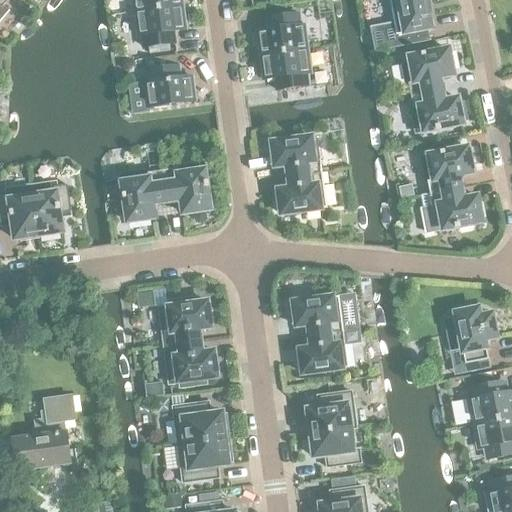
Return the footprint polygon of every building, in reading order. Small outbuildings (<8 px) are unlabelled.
[(0,0),(0,13),(4,8),(2,7),(8,0),(0,0)] [(132,0),(134,12),(182,6),(180,0),(132,0)] [(388,0),(396,36),(431,29),(426,2),(428,1),(427,0),(388,0)] [(173,31),(185,30),(183,16),(182,6),(134,12),(138,36),(141,36),(143,48),(147,47),(168,44),(175,43),(173,31)] [(298,15),(266,19),(268,31),(256,32),(259,56),(307,50),(304,26),(300,27),(298,15)] [(410,63),(408,64),(401,65),(405,85),(408,84),(410,96),(441,90),(439,78),(453,76),(448,50),(443,51),(443,49),(429,52),(424,53),(424,54),(420,55),(421,55),(408,58),(410,63)] [(259,56),(263,80),(274,78),(276,90),(308,86),(306,74),(310,74),(307,50),(259,56)] [(145,60),(146,71),(148,83),(144,84),(147,108),(154,107),(154,109),(170,107),(169,105),(195,101),(191,77),(180,79),(178,67),(161,69),(160,58),(145,60)] [(410,96),(412,108),(410,108),(415,134),(435,130),(435,131),(439,130),(439,131),(458,128),(458,125),(462,125),(457,99),(444,102),(441,90),(410,96)] [(275,143),(271,143),(274,167),(286,166),(288,178),(322,173),(320,160),(314,161),(311,138),(285,141),(285,140),(274,141),(275,143)] [(427,183),(429,194),(460,188),(458,176),(472,174),(467,148),(463,149),(462,147),(443,151),(443,152),(439,153),(440,154),(420,157),(425,183),(427,183)] [(162,171),(166,203),(180,201),(182,214),(210,210),(209,206),(211,206),(208,186),(207,186),(207,183),(206,183),(203,162),(175,167),(175,169),(162,171)] [(162,171),(159,171),(148,173),(147,171),(120,175),(123,195),(122,195),(122,199),(121,199),(124,219),(126,218),(127,223),(155,219),(153,205),(166,203),(162,171)] [(326,209),(322,173),(288,178),(289,189),(277,191),(281,215),(284,214),(284,216),(295,215),(295,213),(326,209)] [(55,183),(30,186),(38,238),(48,236),(48,235),(62,233),(59,214),(69,212),(70,217),(71,217),(67,185),(56,187),(55,183)] [(28,240),(38,238),(30,186),(5,190),(6,195),(0,195),(0,226),(0,227),(1,227),(1,222),(11,221),(14,240),(28,238),(28,240)] [(408,187),(399,189),(401,198),(410,196),(408,187)] [(460,188),(429,194),(421,195),(423,208),(421,208),(426,234),(442,230),(454,228),(454,229),(458,228),(458,229),(478,226),(477,224),(481,223),(476,197),(463,200),(460,188)] [(402,230),(394,231),(395,240),(400,239),(403,234),(402,230)] [(343,333),(338,297),(307,301),(306,299),(296,301),(296,303),(292,303),(296,327),(307,325),(309,338),(343,333)] [(165,334),(166,346),(200,342),(198,330),(210,328),(207,302),(196,304),(195,298),(166,301),(167,308),(159,309),(163,335),(165,334)] [(490,368),(488,360),(484,340),(496,338),(491,315),(479,317),(478,309),(473,310),(472,307),(459,309),(459,313),(454,314),(455,317),(443,320),(450,352),(462,349),(466,373),(490,368)] [(299,351),(302,374),(305,374),(306,376),(316,374),(316,373),(348,368),(343,333),(309,338),(310,349),(299,351)] [(166,358),(169,384),(177,383),(178,390),(207,387),(206,379),(217,378),(213,352),(201,354),(200,342),(166,346),(168,358),(166,358)] [(475,384),(494,380),(492,372),(473,376),(475,384)] [(145,385),(146,397),(163,395),(162,383),(145,385)] [(468,402),(473,425),(511,417),(511,393),(503,395),(501,383),(473,388),(476,400),(468,402)] [(310,434),(356,428),(351,392),(317,397),(318,409),(307,410),(307,413),(304,414),(306,425),(309,424),(310,434)] [(71,396),(43,400),(45,412),(41,412),(42,420),(34,421),(36,436),(12,440),(16,471),(69,464),(69,463),(76,462),(75,458),(74,449),(67,450),(65,432),(64,432),(63,421),(74,420),(71,396)] [(157,401),(159,412),(170,411),(168,399),(157,401)] [(223,425),(222,413),(210,415),(208,403),(172,408),(177,446),(228,439),(226,424),(223,425)] [(511,417),(473,425),(477,449),(485,447),(487,459),(511,454),(511,417)] [(356,429),(356,428),(310,434),(311,444),(309,444),(310,455),(313,455),(313,458),(325,456),(326,468),(360,464),(359,450),(353,451),(350,430),(356,429)] [(189,469),(181,470),(182,483),(218,478),(217,467),(228,465),(227,454),(229,453),(228,439),(177,446),(185,445),(189,469)] [(486,496),(489,511),(511,511),(511,478),(492,483),(494,494),(486,496)] [(172,495),(179,494),(178,483),(170,484),(172,495)] [(366,511),(363,487),(329,492),(331,504),(319,505),(320,508),(317,509),(317,511),(366,511)] [(181,496),(166,498),(167,509),(182,508),(181,496)] [(186,507),(186,511),(222,511),(221,502),(186,507)]
